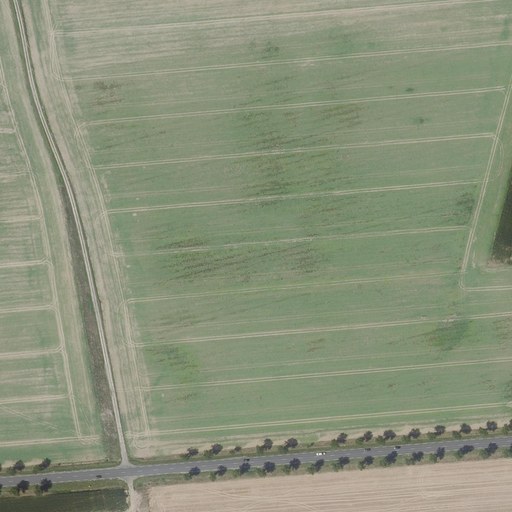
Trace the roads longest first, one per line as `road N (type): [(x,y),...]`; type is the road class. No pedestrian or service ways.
road 1 (track): [(132,511),(66,181),(34,93),(15,0)]
road 2 (primary): [(0,480),(511,440)]
